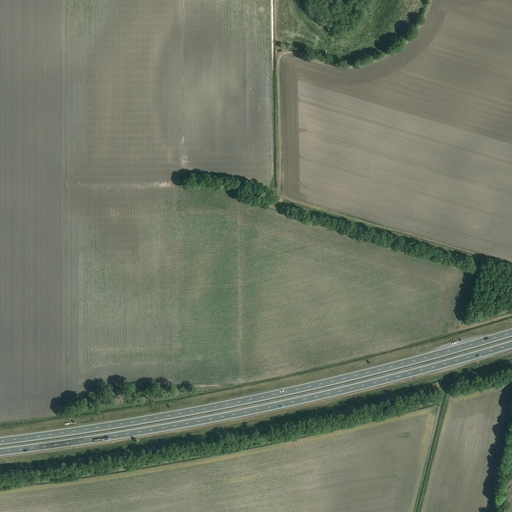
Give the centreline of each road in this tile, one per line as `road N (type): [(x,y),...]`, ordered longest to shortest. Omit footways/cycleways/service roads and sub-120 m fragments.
road 1 (trunk): [(511,332),(228,404),(0,441)]
road 2 (trunk): [(0,452),(231,415),(511,344)]
road 3 (track): [(280,195),(281,53),(343,67),(380,60),(410,39),(430,0)]
road 4 (track): [(280,195),(511,271)]
